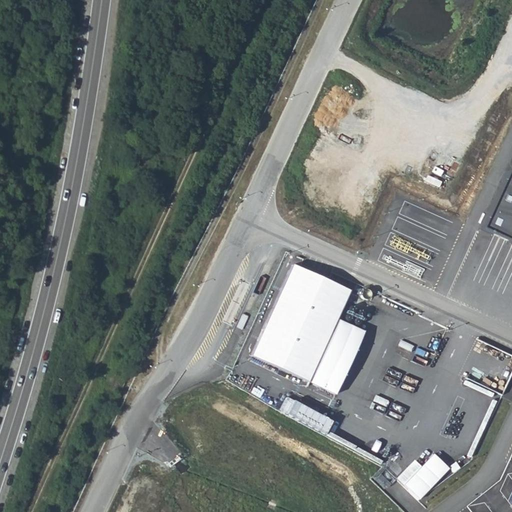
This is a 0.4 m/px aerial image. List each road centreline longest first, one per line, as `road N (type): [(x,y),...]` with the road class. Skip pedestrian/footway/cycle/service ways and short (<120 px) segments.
road 1 (track): [(266,0),(34,511)]
road 2 (secondary): [(102,0),(69,208),(0,464)]
road 3 (unclassified): [(511,338),(248,215)]
